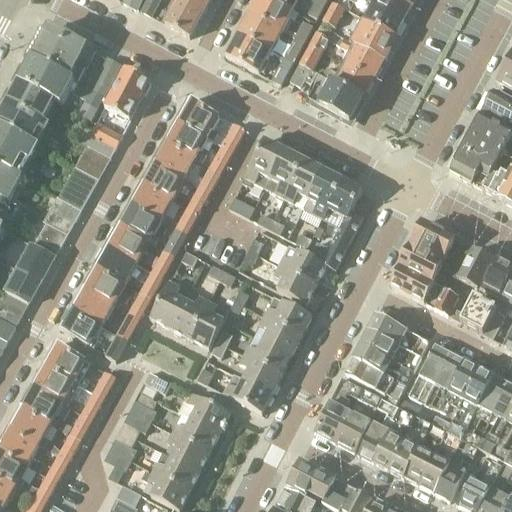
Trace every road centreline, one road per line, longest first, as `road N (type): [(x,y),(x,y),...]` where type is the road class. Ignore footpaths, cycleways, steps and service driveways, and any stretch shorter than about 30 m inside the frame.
road 1 (residential): [(0,391),(181,68)]
road 2 (residential): [(411,189),(511,4)]
road 3 (residential): [(436,0),(349,156)]
road 4 (residential): [(349,156),(195,76)]
road 5 (residential): [(511,366),(359,287)]
road 6 (residential): [(284,437),(359,287)]
road 7 (residential): [(429,511),(284,437)]
road 8 (residential): [(181,68),(50,0)]
